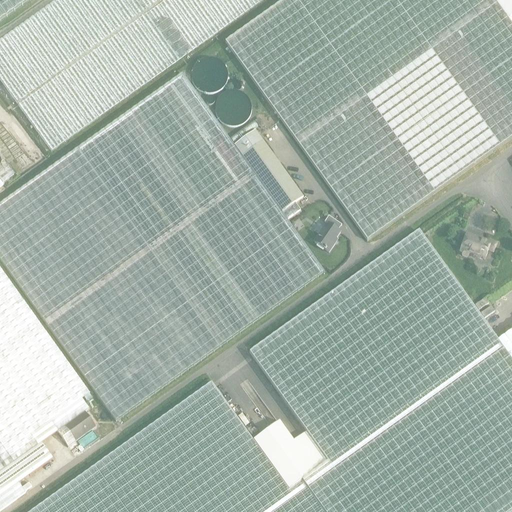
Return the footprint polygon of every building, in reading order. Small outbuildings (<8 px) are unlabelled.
[(59,0),(0,43),(0,81),(51,152),(98,119),(239,18),(264,0),(59,0)] [(0,0),(0,21),(30,0),(0,0)] [(511,138),(511,24),(494,0),(286,0),(226,44),(368,242),(511,138)] [(511,0),(494,0),(511,24),(511,0)] [(226,73),(225,70),(225,67),(223,64),(222,62),(220,61),(217,59),(215,58),(212,58),(209,58),(205,58),(203,60),(201,61),(199,64),(197,67),(196,70),(195,72),(196,75),(196,78),(198,81),(200,83),(201,85),(204,86),(206,87),(210,88),(213,88),(216,87),(218,86),(221,84),(223,82),(225,79),(225,76),(226,73)] [(324,273),(287,222),(234,147),(182,75),(0,205),(0,260),(115,422),(324,273)] [(249,106),(249,103),(248,100),(247,98),(245,96),(243,94),(240,92),(238,91),(234,91),(232,91),(229,91),(226,93),(224,94),(222,97),(220,99),(219,101),(218,105),(219,108),(219,111),(220,113),(222,115),(224,117),(227,119),(229,120),(233,121),(235,121),(238,120),(241,119),(243,117),(246,115),(247,112),(248,109),(249,106)] [(0,152),(5,159),(23,146),(12,130),(0,139),(0,152)] [(255,132),(234,147),(287,222),(300,212),(295,205),(303,199),(255,132)] [(44,157),(40,152),(31,158),(35,164),(44,157)] [(338,232),(342,226),(329,217),(324,223),(327,225),(314,243),(329,254),(335,245),(333,243),(340,233),(338,232)] [(212,384),(32,511),(510,511),(511,511),(511,360),(500,343),(486,324),(482,319),(420,232),(250,354),(329,464),(303,483),(302,482),(289,491),(254,441),(253,442),(212,384)] [(492,254),(496,245),(491,243),(490,244),(481,240),(481,242),(468,237),(468,235),(467,235),(459,254),(475,260),(475,258),(484,261),(488,252),(492,254)] [(58,432),(56,429),(50,422),(89,394),(0,269),(0,511),(27,494),(19,484),(8,468),(42,443),(58,432)] [(487,299),(477,306),(480,311),(491,304),(487,299)] [(486,319),(496,312),(493,307),(482,314),(486,319)] [(511,334),(500,343),(511,360),(511,334)] [(56,429),(58,432),(69,447),(95,428),(85,414),(66,427),(63,424),(56,429)] [(280,423),(254,441),(289,491),(302,482),(327,463),(306,433),(294,442),(280,423)] [(53,459),(42,443),(8,468),(19,484),(53,459)]
